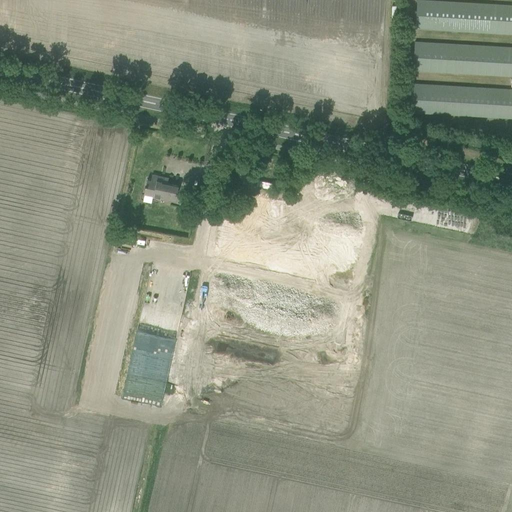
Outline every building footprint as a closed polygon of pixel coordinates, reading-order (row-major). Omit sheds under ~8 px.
[(415,28),(511,33),(511,5),(417,0),(415,28)] [(413,70),(511,75),(511,47),(415,42),(413,70)] [(411,112),(511,117),(511,89),(412,84),(411,112)] [(153,197),(167,200),(168,198),(175,200),(178,186),(167,183),(168,178),(152,175),(151,180),(149,179),(147,179),(146,181),(147,181),(144,193),(153,195),(153,197)] [(222,259),(352,285),(364,227),(331,220),(327,240),(276,230),(281,207),(252,201),(247,224),(223,219),(214,261),(221,262),(222,259)] [(290,217),(310,222),(311,217),(291,212),(290,217)] [(204,355),(323,381),(329,353),(211,328),(204,355)] [(195,399),(313,425),(320,392),(202,366),(195,399)] [(146,402),(162,405),(167,377),(158,375),(158,380),(152,379),(151,385),(144,384),(143,387),(152,389),(152,393),(155,393),(154,398),(147,397),(146,402)]
